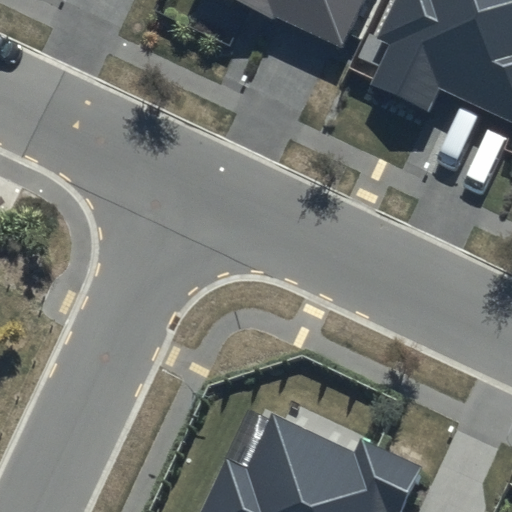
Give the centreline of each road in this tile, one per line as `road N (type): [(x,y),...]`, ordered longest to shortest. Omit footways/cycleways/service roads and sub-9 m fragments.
road 1 (residential): [(181,187),(511,342)]
road 2 (residential): [(181,187),(30,511)]
road 3 (residential): [(0,98),(181,187)]
